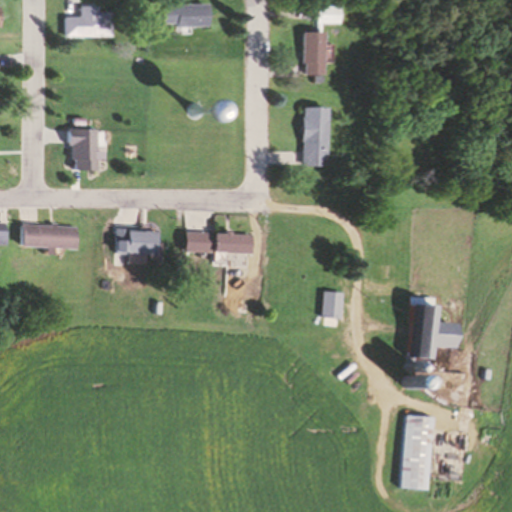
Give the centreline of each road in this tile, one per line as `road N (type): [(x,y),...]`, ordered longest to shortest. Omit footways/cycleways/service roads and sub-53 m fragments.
road 1 (residential): [(253,200),(0,198)]
road 2 (residential): [(253,200),(253,0)]
road 3 (residential): [(29,198),(29,0)]
road 4 (track): [(376,398),(370,476),(382,500),(407,511)]
